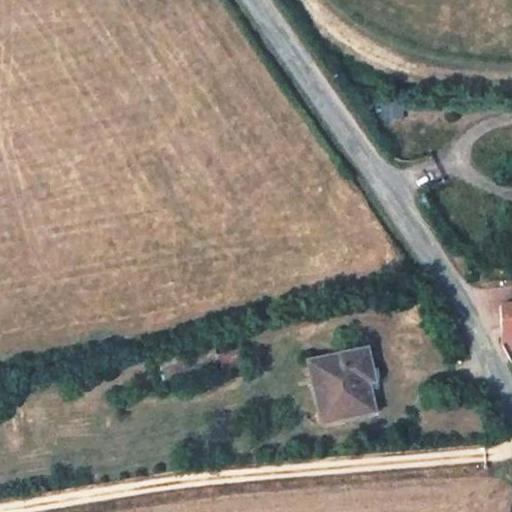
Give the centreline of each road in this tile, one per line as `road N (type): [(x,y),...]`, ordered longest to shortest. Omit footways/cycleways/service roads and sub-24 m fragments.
road 1 (unknown): [(511,451),(10,511)]
road 2 (residential): [(511,407),(255,0)]
